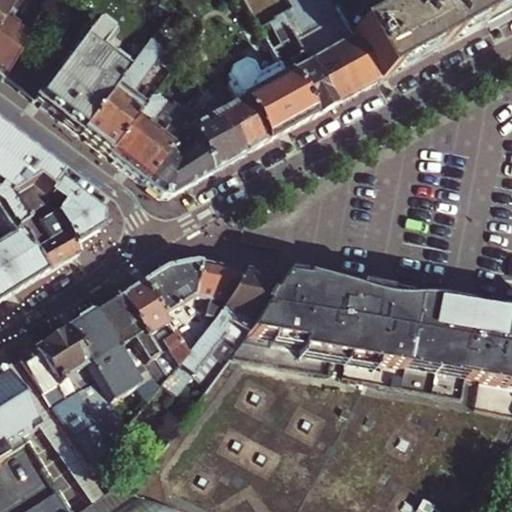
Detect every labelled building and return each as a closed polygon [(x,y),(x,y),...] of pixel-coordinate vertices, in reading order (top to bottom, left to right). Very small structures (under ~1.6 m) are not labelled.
[(0,0),(0,79),(2,81),(22,45),(28,36),(3,18),(15,0),(0,0)] [(330,110),(376,85),(348,38),(338,22),(331,9),(325,0),(286,0),(292,11),(272,22),(277,30),(283,27),(294,47),(330,110)] [(325,0),(331,9),(338,0),(325,0)] [(511,10),(511,0),(418,0),(348,38),(376,85),(487,24),(511,10)] [(308,123),(330,110),(294,47),(283,27),(277,30),(272,22),(266,25),(278,46),(268,51),(272,58),(308,123)] [(18,93),(78,139),(125,77),(99,57),(109,44),(108,38),(93,26),(88,27),(55,71),(42,60),(18,93)] [(78,139),(105,159),(145,106),(131,96),(164,52),(151,43),(125,77),(78,139)] [(2,81),(18,93),(42,60),(31,52),(22,45),(2,81)] [(261,148),(308,123),(272,58),(254,69),(248,57),(223,71),(227,78),(223,80),(236,103),(261,148)] [(242,159),(261,148),(236,103),(221,112),(207,90),(200,94),(201,96),(193,109),(242,159)] [(105,159),(141,187),(179,130),(189,115),(180,109),(159,137),(145,127),(163,102),(153,95),(145,106),(105,159)] [(210,177),(242,159),(193,109),(189,115),(179,130),(210,177)] [(167,200),(210,177),(179,130),(141,187),(159,200),(167,200)] [(42,203),(54,184),(0,143),(0,237),(1,238),(3,242),(16,235),(0,209),(0,207),(27,192),(42,203)] [(99,220),(99,218),(54,184),(42,203),(70,249),(96,233),(98,230),(99,226),(99,223),(99,220)] [(76,257),(70,249),(42,203),(27,192),(0,207),(0,209),(16,235),(42,278),(76,257)] [(0,303),(42,278),(16,235),(3,242),(0,244),(0,303)] [(282,256),(276,288),(312,295),(300,261),(299,257),(298,254),(297,252),(295,250),(293,249),(291,248),(289,248),(287,249),(285,250),(283,253),(282,256)] [(159,275),(195,345),(238,281),(189,273),(159,275)] [(182,363),(195,345),(159,275),(135,290),(182,363)] [(182,363),(175,373),(188,383),(219,340),(235,343),(275,288),(238,281),(195,345),(182,363)] [(235,343),(124,498),(155,511),(473,511),(508,438),(485,430),(458,420),(501,330),(276,288),(275,288),(235,343)] [(182,363),(135,290),(114,304),(166,384),(175,373),(182,363)] [(114,304),(87,321),(134,395),(143,409),(166,384),(114,304)] [(134,395),(87,321),(60,337),(105,410),(134,395)] [(458,420),(485,430),(511,372),(511,331),(501,330),(458,420)] [(72,452),(117,430),(105,410),(60,337),(13,367),(50,420),(72,452)] [(155,511),(124,498),(115,492),(103,499),(11,368),(0,375),(0,378),(91,507),(88,508),(81,511),(155,511)] [(511,372),(485,430),(508,438),(511,433),(511,372)] [(0,455),(15,446),(23,441),(32,436),(2,389),(0,385),(0,455)] [(0,455),(0,463),(19,452),(15,446),(0,455)] [(28,511),(64,511),(55,496),(28,511)]
